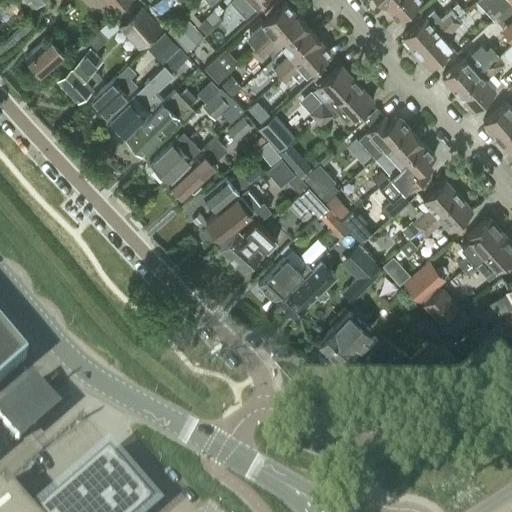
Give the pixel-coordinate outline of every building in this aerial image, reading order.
[(104,0),(114,10),(124,0),(104,0)] [(140,5),(144,2),(142,0),(128,0),(115,13),(123,21),(119,25),(138,46),(159,26),(140,5)] [(227,0),(242,15),(254,4),(258,0),(227,0)] [(260,22),(244,36),(250,42),(255,48),(295,12),(284,0),(282,0),(259,21),(260,22)] [(391,0),(385,5),(397,18),(416,0),(391,0)] [(475,0),(489,15),(504,0),(475,0)] [(456,17),(465,9),(458,2),(449,9),(433,24),(425,15),(402,35),(416,50),(455,15),(456,17)] [(211,24),(221,16),(213,7),(203,16),(211,24)] [(282,47),(306,24),(295,12),(255,48),(261,54),(276,40),(282,47)] [(203,16),(193,24),(183,13),(167,27),(186,49),(203,34),(202,33),(211,24),(203,16)] [(460,21),(456,17),(455,15),(416,50),(429,65),(452,45),(444,36),(460,21)] [(511,41),(511,18),(501,28),(511,41)] [(278,73),(317,36),(306,24),(282,47),(288,54),(272,67),(278,73)] [(54,44),(63,35),(57,28),(47,37),(24,58),(40,76),(64,55),(54,44)] [(90,44),(94,48),(106,37),(98,28),(83,42),(88,47),(90,44)] [(160,55),(175,41),(164,30),(149,43),(160,55)] [(304,72),(329,49),(317,36),(278,73),(283,79),(298,65),(304,72)] [(511,43),(497,56),(457,92),(462,98),(462,102),(466,106),(469,106),(472,108),(494,89),(484,77),(490,72),(491,72),(503,62),(511,53),(511,43)] [(93,65),(102,56),(94,48),(90,44),(88,47),(80,55),(56,77),(76,99),(91,84),(101,74),(93,65)] [(493,50),(494,49),(489,44),(476,56),(477,57),(471,62),(464,55),(442,75),(444,78),(444,82),(448,86),(451,86),(457,92),(497,56),(493,50)] [(183,50),(181,48),(179,46),(165,61),(174,69),(188,55),(183,50)] [(216,54),(204,66),(217,80),(229,68),(238,60),(225,46),(216,54)] [(314,116),(356,80),(340,62),(316,84),(327,96),(322,100),(321,100),(319,101),(313,94),(305,102),(311,109),(309,110),(314,116)] [(129,76),(134,72),(127,64),(88,101),(102,115),(126,92),(136,83),(129,76)] [(155,88),(170,73),(162,64),(145,81),(140,86),(106,120),(122,135),(144,113),(163,96),(155,88)] [(235,79),(233,76),(230,74),(220,83),(230,94),(241,85),(235,79)] [(218,86),(217,86),(210,78),(196,91),(204,99),(204,100),(215,90),(218,86)] [(348,119),(372,98),(356,80),(314,116),(319,122),(331,112),(330,110),(335,106),(348,119)] [(218,86),(215,90),(217,92),(226,101),(231,96),(220,84),(218,86)] [(182,121),(194,109),(174,89),(125,138),(139,152),(162,129),(176,115),(182,121)] [(213,118),(228,104),(226,101),(217,92),(202,106),(213,118)] [(270,114),(269,114),(258,100),(245,111),(257,125),(270,114)] [(497,137),(511,124),(511,108),(505,100),(482,121),(485,124),(485,127),(488,131),(492,131),(497,137)] [(298,112),(288,121),(296,130),(306,121),(298,112)] [(361,132),(357,136),(374,155),(384,146),(408,125),(397,113),(389,120),(382,113),(361,132)] [(236,139),(251,125),(242,115),(227,128),(236,139)] [(511,124),(497,137),(503,143),(502,147),(506,151),(510,151),(511,153),(511,124)] [(399,162),(422,141),(408,125),(384,146),(394,157),(388,163),(392,168),(398,162),(399,162)] [(165,178),(198,146),(182,130),(149,162),(165,178)] [(261,133),(251,142),(255,146),(256,148),(266,139),(261,133)] [(201,152),(168,182),(181,197),(214,167),(211,163),(225,150),(215,139),(201,152)] [(392,168),(388,171),(405,191),(410,187),(431,168),(425,161),(434,154),(422,141),(399,162),(398,162),(392,168)] [(281,151),(300,174),(309,166),(305,162),(290,143),(281,151)] [(334,154),(330,149),(325,144),(315,152),(324,163),(334,154)] [(278,182),(291,171),(279,158),(266,169),(278,182)] [(225,176),(203,194),(216,209),(250,181),(249,180),(261,170),(254,160),(241,170),(229,180),(225,176)] [(318,162),(304,176),(320,194),(335,180),(318,162)] [(381,169),(372,178),(378,185),(387,176),(385,174),(381,169)] [(418,227),(457,193),(443,178),(421,197),(429,206),(413,221),(418,227)] [(247,188),(248,187),(247,185),(235,195),(205,221),(218,238),(254,208),(260,216),(270,208),(262,199),(258,202),(247,188)] [(289,205),(298,215),(317,197),(307,187),(289,205)] [(400,191),(382,207),(390,216),(408,200),(400,191)] [(325,201),(338,216),(347,208),(334,193),(325,201)] [(449,228),(471,208),(457,193),(418,227),(423,233),(440,218),(449,228)] [(338,235),(346,227),(328,207),(319,215),(338,235)] [(352,210),(341,220),(361,242),(366,237),(372,232),(352,210)] [(199,213),(192,220),(196,224),(203,217),(199,213)] [(463,267),(503,232),(488,215),(466,235),(467,236),(459,243),(468,253),(457,262),(463,267)] [(266,250),(276,239),(253,218),(240,233),(236,229),(219,248),(242,269),(259,250),(262,247),(266,250)] [(408,236),(418,227),(413,221),(410,219),(401,228),(408,236)] [(495,268),(511,253),(511,242),(503,232),(463,267),(468,273),(479,263),(487,272),(493,266),(495,268)] [(407,255),(416,246),(408,237),(398,246),(407,255)] [(357,242),(339,260),(355,276),(341,291),(350,301),(382,269),(357,242)] [(304,262),(298,268),(285,254),(257,283),(273,298),(284,287),(288,290),(310,268),(304,262)] [(304,276),(277,303),(292,317),(319,290),(327,281),(335,273),(320,259),(312,267),(304,276)] [(419,300),(442,280),(426,261),(403,282),(419,300)] [(401,265),(391,275),(399,283),(409,273),(401,265)] [(495,313),(504,308),(511,303),(511,280),(506,284),(509,289),(488,300),(491,305),(484,309),(488,317),(495,314),(495,313)] [(439,321),(459,304),(441,286),(422,303),(439,321)] [(263,304),(261,305),(266,310),(268,308),(273,303),(269,298),(263,304)] [(452,332),(471,318),(462,306),(440,322),(452,332)] [(356,347),(370,330),(348,311),(333,327),(318,343),(342,363),(356,347)] [(440,326),(429,340),(443,352),(455,338),(440,326)] [(481,347),(496,338),(489,327),(474,336),(481,347)] [(0,381),(24,361),(0,332),(0,381)] [(0,422),(15,440),(53,408),(32,382),(0,409),(0,422)] [(11,511),(0,498),(0,511),(150,511),(113,465),(58,511),(11,511)]
